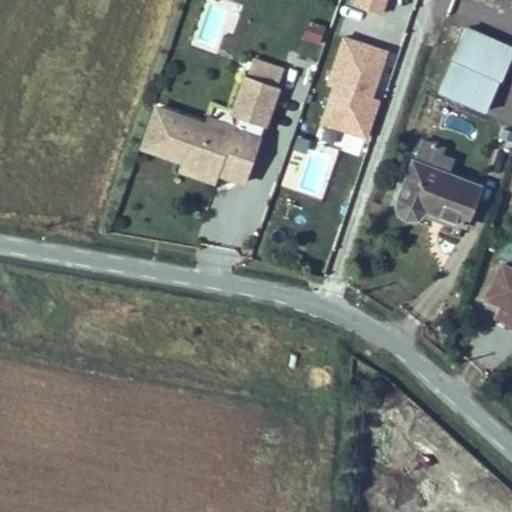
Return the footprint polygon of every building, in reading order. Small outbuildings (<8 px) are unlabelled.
[(389,0),(357,0),(355,7),(384,17),(389,0)] [(328,28),(311,22),(303,42),(320,49),(328,28)] [(486,113),(511,51),(511,47),(469,29),(442,94),(486,113)] [(360,139),(389,51),(351,39),(322,127),(360,139)] [(243,183),(250,163),(257,145),(266,117),(273,119),(282,91),(279,90),(286,71),(255,60),(248,79),(245,78),(232,115),(237,117),(233,129),(208,120),(206,127),(156,110),(142,149),(184,163),(185,160),(219,172),(222,164),(232,167),(229,179),(243,183)] [(399,212),(402,218),(408,220),(414,221),(421,220),(426,215),(469,232),(486,187),(451,174),(456,161),(445,157),(447,151),(422,141),(398,204),(399,212)] [(185,160),(184,163),(180,172),(215,184),(218,175),(229,179),(232,167),(222,164),(219,172),(185,160)] [(511,268),(502,263),(484,297),(501,306),(493,320),(511,329),(511,268)]
